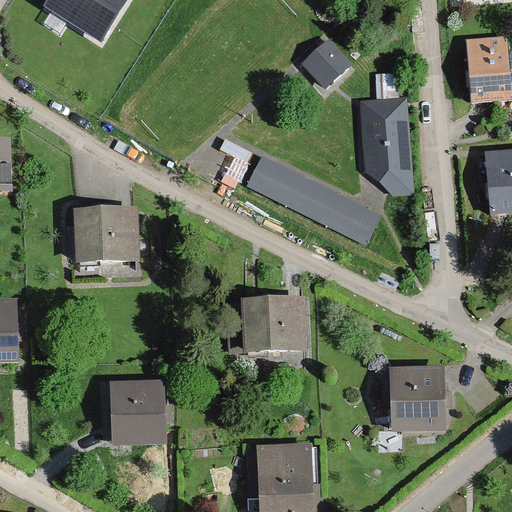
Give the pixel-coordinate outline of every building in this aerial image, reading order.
[(50,0),(43,12),(102,49),(132,0),(50,0)] [(507,41),(466,45),(471,109),(511,105),(511,83),(510,84),(507,41)] [(352,72),(330,49),(305,73),(327,96),(352,72)] [(415,196),(408,101),(361,104),(366,178),(394,198),(415,196)] [(0,144),(0,197),(11,197),(10,144),(0,144)] [(511,154),(484,156),(489,219),(508,218),(511,217),(511,154)] [(349,204),(263,161),(248,190),(368,250),(383,221),(349,204)] [(137,213),(74,216),(76,270),(139,267),(137,213)] [(304,303),(242,306),(244,360),(306,357),(304,303)] [(16,306),(0,306),(0,369),(18,369),(18,346),(23,344),(23,329),(17,329),(16,306)] [(443,371),(388,373),(390,437),(445,435),(444,415),(450,414),(450,398),(450,394),(444,394),(443,371)] [(164,386),(110,388),(111,425),(112,451),(166,450),(165,427),(171,427),(170,407),(164,407),(164,386)] [(311,451),(256,454),(259,511),(320,511),(319,489),(313,489),(311,451)]
